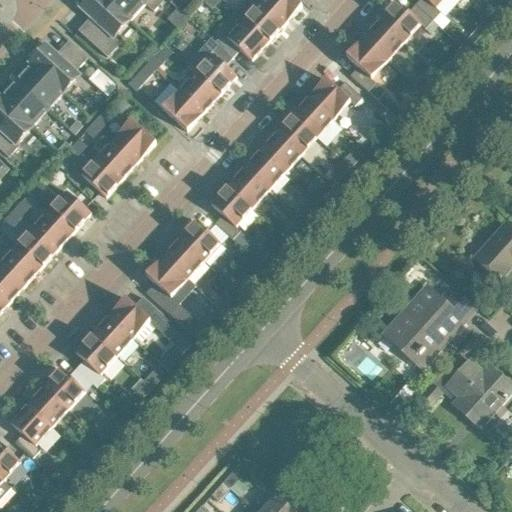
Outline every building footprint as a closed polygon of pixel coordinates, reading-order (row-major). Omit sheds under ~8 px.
[(115,39),(130,22),(105,0),(81,0),(79,2),(82,5),(79,9),(91,19),(78,32),(107,59),(121,44),(115,39)] [(105,0),(130,22),(145,6),(154,13),(164,2),(161,0),(105,0)] [(211,10),(221,0),(220,0),(207,0),(204,4),(211,10)] [(285,27),(260,4),(255,0),(247,0),(235,13),(244,21),(269,44),(285,27)] [(292,0),(263,0),(260,4),(285,27),(302,8),(292,0)] [(436,10),(445,0),(420,0),(415,6),(433,22),(441,14),(436,10)] [(425,31),(433,22),(415,6),(408,14),(396,4),(379,22),(404,45),(421,27),(425,31)] [(484,21),(494,10),(487,4),(477,14),(484,21)] [(269,44),(244,21),(227,40),(223,36),(215,44),(233,60),(240,52),(252,63),(269,44)] [(404,45),(379,22),(363,40),(388,63),(404,45)] [(186,66),(195,75),(220,97),(237,79),(225,68),(233,60),(215,44),(211,40),(186,66)] [(371,81),(388,63),(363,40),(346,58),(358,69),(350,77),(368,93),(376,85),(371,81)] [(45,46),(42,49),(39,46),(28,58),(32,61),(29,64),(32,67),(32,66),(64,95),(80,77),(76,73),(88,60),(69,42),(57,56),(45,46)] [(173,54),(165,47),(156,58),(163,64),(173,54)] [(156,71),(149,64),(139,75),(146,81),(156,71)] [(32,66),(32,67),(16,83),(48,112),(64,95),(32,66)] [(427,85),(436,74),(429,67),(419,78),(427,85)] [(220,97),(195,75),(179,92),(204,115),(220,97)] [(337,92),(325,81),(308,99),(334,122),(350,104),(355,108),(362,100),(345,83),(337,92)] [(16,83),(1,100),(32,129),(48,112),(16,83)] [(377,85),(369,93),(377,100),(385,92),(377,85)] [(204,115),(179,92),(162,111),(187,134),(204,115)] [(1,100),(0,98),(0,151),(9,159),(19,148),(17,146),(32,129),(1,100)] [(334,122),(308,99),(292,117),(317,140),(334,122)] [(112,119),(104,113),(95,123),(102,130),(112,119)] [(317,140),(292,117),(276,135),(301,158),(317,140)] [(83,127),(77,122),(69,131),(75,136),(83,127)] [(131,122),(114,141),(139,164),(156,145),(131,122)] [(93,140),(102,130),(95,123),(86,133),(93,140)] [(301,158),(276,135),(260,152),(285,175),(301,158)] [(87,148),(79,141),(70,151),(77,158),(87,148)] [(139,164),(114,141),(98,158),(123,181),(139,164)] [(65,143),(57,152),(63,158),(72,149),(65,143)] [(285,175),(260,152),(244,170),(269,193),(285,175)] [(350,170),(359,160),(352,153),(342,163),(350,170)] [(123,181),(98,158),(81,177),(106,200),(123,181)] [(0,181),(10,171),(0,162),(0,181)] [(350,170),(342,163),(333,174),(340,180),(350,170)] [(269,193),(244,170),(227,188),(253,211),(269,193)] [(38,182),(29,192),(36,199),(45,189),(38,182)] [(311,185),(304,193),(310,199),(320,188),(311,185)] [(236,229),(253,211),(227,188),(211,206),(223,217),(215,225),(233,241),(240,233),(236,229)] [(318,205),(327,195),(320,188),(310,199),(318,205)] [(66,193),(49,211),(75,234),(91,216),(66,193)] [(309,216),(318,205),(310,199),(301,209),(309,216)] [(31,208),(23,201),(14,211),(21,218),(31,208)] [(12,228),(21,218),(14,211),(5,222),(12,228)] [(75,234),(49,211),(33,229),(58,252),(75,234)] [(196,223),(179,241),(204,264),(221,246),(196,223)] [(511,231),(506,226),(475,260),(500,283),(511,269),(511,231)] [(283,238),(290,245),(300,234),(292,228),(283,238)] [(58,252),(33,229),(17,247),(42,270),(58,252)] [(273,235),(261,249),(273,259),(285,246),(273,235)] [(204,264),(179,241),(163,259),(188,282),(204,264)] [(42,270),(17,247),(1,264),(26,287),(42,270)] [(205,330),(172,299),(188,282),(163,259),(146,277),(155,285),(146,294),(195,339),(197,339),(205,330)] [(26,287),(1,264),(0,265),(0,296),(10,305),(26,287)] [(244,281),(235,292),(242,298),(251,288),(244,281)] [(421,371),(475,312),(454,293),(444,304),(427,288),(384,336),(421,370),(421,371)] [(233,309),(242,298),(235,292),(225,302),(233,309)] [(0,315),(10,305),(0,296),(0,315)] [(191,343),(142,299),(134,308),(125,300),(108,318),(133,341),(149,324),(183,354),(191,346),(191,343)] [(133,341),(108,318),(92,336),(117,359),(133,341)] [(117,359),(92,336),(75,354),(100,377),(117,359)] [(511,393),(511,388),(497,375),(488,367),(483,373),(470,362),(447,388),(459,399),(454,406),(480,429),(511,393)] [(60,371),(44,389),(69,412),(86,394),(60,371)] [(151,390),(161,379),(153,373),(144,383),(151,390)] [(151,390),(144,383),(135,393),(142,400),(151,390)] [(426,419),(445,398),(432,386),(413,407),(426,419)] [(69,412),(44,389),(27,407),(53,430),(69,412)] [(36,448),(53,430),(27,407),(11,425),(22,436),(15,444),(33,460),(40,452),(36,448)] [(103,443),(113,433),(105,426),(96,437),(103,443)] [(0,445),(0,479),(4,483),(21,464),(0,445)] [(84,458),(91,465),(101,455),(94,448),(84,458)] [(82,457),(74,466),(83,474),(91,465),(84,458),(82,457)] [(230,491),(241,478),(234,472),(223,484),(230,491)] [(219,503),(230,491),(223,484),(212,497),(219,503)] [(291,511),(276,498),(262,511),(291,511)] [(45,502),(36,511),(35,511),(49,511),(52,508),(45,502)]
